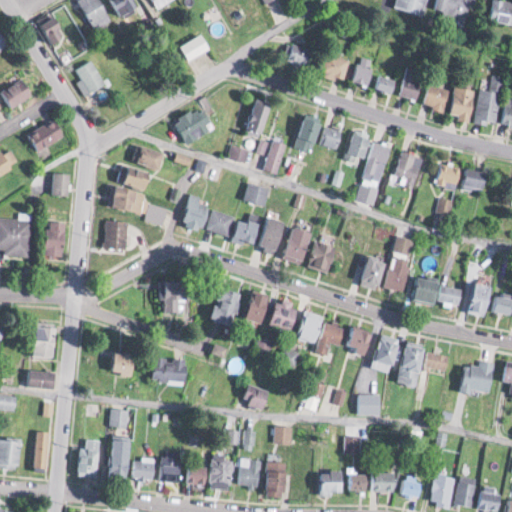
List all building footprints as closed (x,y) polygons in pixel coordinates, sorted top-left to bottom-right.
[(113,18),(103,0),(79,0),(95,28),(113,18)] [(113,0),(118,17),(140,12),(137,0),(113,0)] [(423,14),(426,0),(397,0),(396,7),(423,14)] [(473,0),(435,0),(434,8),(468,18),(473,0)] [(511,0),(491,0),(492,22),(511,22),(511,0)] [(43,22),(51,43),(70,36),(62,14),(43,22)] [(0,49),(9,45),(0,28),(0,49)] [(183,44),(192,59),(213,47),(204,32),(183,44)] [(283,60),(308,68),(314,49),(288,41),(283,60)] [(322,72),(342,81),(352,60),(332,51),(322,72)] [(372,83),(373,58),(357,57),(357,83),(372,83)] [(77,68),(89,93),(107,84),(95,60),(77,68)] [(418,99),(423,81),(413,78),(417,68),(408,65),(400,93),(418,99)] [(481,87),(476,121),(495,125),(503,75),(492,73),(489,88),(481,87)] [(397,79),(379,74),(375,87),(394,92),(397,79)] [(34,89),(20,75),(0,95),(14,109),(34,89)] [(424,102),(441,111),(451,91),(433,82),(424,102)] [(477,90),(457,85),(451,116),(470,120),(477,90)] [(511,123),(511,97),(507,96),(502,122),(511,123)] [(262,133),(272,106),(255,100),(246,128),(262,133)] [(214,129),(203,105),(175,118),(187,142),(214,129)] [(307,151),(324,126),(309,117),(293,142),(307,151)] [(66,135),(56,118),(29,133),(39,150),(66,135)] [(343,131),(325,126),(320,142),(338,148),(343,131)] [(365,157),(371,138),(354,133),(348,151),(365,157)] [(278,171),(284,142),(272,139),(266,168),(278,171)] [(364,174),(381,179),(391,147),(375,141),(364,174)] [(166,151),(138,143),(133,160),(161,168),(166,151)] [(0,175),(17,156),(4,144),(0,148),(0,175)] [(422,156),(402,150),(392,180),(412,186),(422,156)] [(434,182),(456,188),(461,168),(440,162),(434,182)] [(153,170),(123,163),(118,180),(149,188),(153,170)] [(464,188),(487,188),(487,169),(464,170),(464,188)] [(70,172),(54,172),(54,194),(70,194),(70,172)] [(109,202),(142,213),(148,193),(115,183),(109,202)] [(183,224),(205,229),(229,235),(235,213),(210,207),(212,199),(190,194),(183,224)] [(147,217),(162,222),(167,208),(152,203),(147,217)] [(246,221),(242,218),(233,236),(251,245),(264,218),(250,211),(246,221)] [(0,252),(31,254),(33,218),(0,216),(0,225),(0,252)] [(260,247),(278,252),(286,221),(269,216),(260,247)] [(48,255),(66,255),(67,221),(49,220),(48,255)] [(130,220),(107,220),(107,248),(130,248),(130,220)] [(300,262),(314,234),(296,225),(282,254),(300,262)] [(404,288),(411,238),(398,236),(395,250),(391,250),(386,285),(404,288)] [(328,272),(338,247),(318,239),(308,263),(328,272)] [(385,258),(367,253),(359,282),(377,287),(385,258)] [(459,304),(462,285),(416,277),(413,296),(459,304)] [(159,279),(159,299),(164,299),(164,311),(180,311),(180,300),(188,300),(188,279),(159,279)] [(466,307),(483,315),(494,288),(478,281),(466,307)] [(210,316),(229,324),(242,292),(223,285),(210,316)] [(270,296),(252,291),(244,318),(262,323),(270,296)] [(511,313),(511,296),(493,295),(491,311),(511,313)] [(298,303),(279,297),(271,325),(290,330),(298,303)] [(295,333),(315,342),(325,319),(305,310),(295,333)] [(318,350),(327,352),(330,342),(341,344),(345,325),(325,320),(318,350)] [(57,355),(57,325),(36,325),(36,355),(57,355)] [(346,345),(366,353),(374,334),(354,326),(346,345)] [(375,360),(394,364),(399,341),(380,337),(375,360)] [(426,346),(406,342),(398,381),(418,385),(426,346)] [(425,364),(445,369),(449,354),(429,349),(425,364)] [(136,373),(136,352),(116,352),(116,373),(136,373)] [(186,356),(152,356),(152,380),(186,380),(186,356)] [(461,364),(462,392),(492,390),(491,359),(479,360),(479,363),(461,364)] [(503,380),(511,381),(511,360),(507,360),(503,380)] [(43,385),(43,370),(27,369),(27,384),(43,385)] [(244,401),(261,406),(266,389),(249,384),(244,401)] [(379,392),(356,392),(356,412),(379,412),(379,392)] [(0,409),(16,409),(16,393),(0,393),(0,409)] [(127,424),(127,408),(111,408),(111,424),(127,424)] [(274,442),(292,442),(292,425),(274,425),(274,442)] [(48,429),(37,429),(37,467),(48,467),(48,429)] [(358,450),(358,435),(345,435),(345,450),(358,450)] [(0,438),(0,466),(21,467),(21,438),(0,438)] [(99,438),(81,438),(81,475),(99,475),(99,438)] [(129,480),(133,440),(114,438),(111,478),(129,480)] [(182,480),(182,449),(161,449),(161,480),(182,480)] [(231,488),(233,455),(213,453),(211,486),(231,488)] [(259,486),(261,458),(239,456),(237,484),(259,486)] [(155,478),(155,459),(136,459),(136,478),(155,478)] [(288,460),(267,460),(267,495),(288,495),(288,460)] [(207,465),(189,465),(189,484),(207,484),(207,465)] [(318,468),(319,488),(339,488),(339,468),(318,468)] [(371,469),(390,468),(390,488),(372,488),(371,469)] [(433,470),(454,473),(450,501),(429,497),(433,470)] [(347,471),(347,486),(365,486),(364,471),(347,471)] [(401,475),(418,477),(415,491),(399,488),(401,475)] [(458,476),(474,479),(471,501),(455,498),(458,476)] [(479,488),(500,489),(498,504),(477,503),(479,488)]
